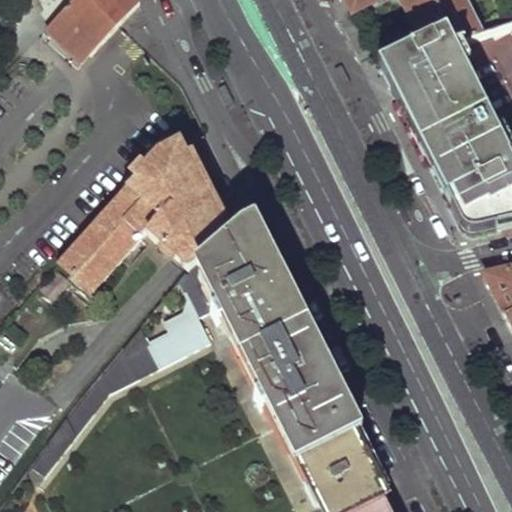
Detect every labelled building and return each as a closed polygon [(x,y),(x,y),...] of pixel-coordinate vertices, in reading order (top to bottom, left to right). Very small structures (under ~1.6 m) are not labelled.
[(138,0),(78,0),(56,23),(91,58),(118,29),(140,5),(138,0)] [(345,0),(353,16),(384,0),(399,0),(421,44),(446,31),(430,0),(345,0)] [(464,0),(430,0),(446,31),(453,44),(481,34),(464,0)] [(56,23),(47,31),(85,65),(91,58),(56,23)] [(421,44),(378,65),(446,202),(462,233),(474,237),(502,231),(511,228),(511,165),(509,160),(511,157),(511,128),(497,136),(452,44),(453,44),(446,31),(421,44)] [(226,107),(233,103),(224,86),(217,90),(226,107)] [(160,157),(58,267),(73,280),(89,296),(144,238),(146,235),(181,268),(189,274),(225,242),(221,235),(194,180),(179,147),(160,157)] [(237,230),(225,242),(189,274),(180,286),(187,301),(185,314),(164,324),(168,334),(148,345),(141,331),(78,406),(30,470),(44,481),(108,397),(211,345),(197,322),(217,310),(318,511),(367,511),(384,504),(387,502),(377,480),(380,478),(361,440),(324,367),(291,301),(251,224),(237,230)] [(511,269),(483,276),(494,297),(504,315),(511,311),(511,269)] [(70,284),(55,270),(38,289),(53,303),(70,284)] [(396,511),(391,500),(387,502),(384,504),(388,511),(396,511)]
